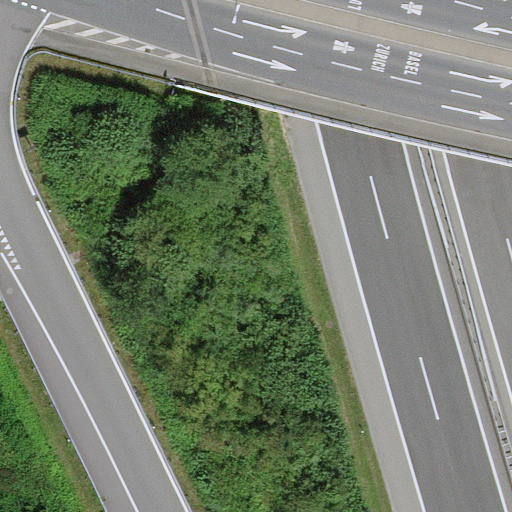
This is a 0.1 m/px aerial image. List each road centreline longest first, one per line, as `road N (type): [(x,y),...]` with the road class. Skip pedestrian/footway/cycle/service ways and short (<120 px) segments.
road 1 (motorway): [(329,0),(471,511)]
road 2 (motorway): [(0,214),(145,511)]
road 3 (secondary): [(216,0),(511,67)]
road 4 (motorway): [(511,225),(460,0)]
